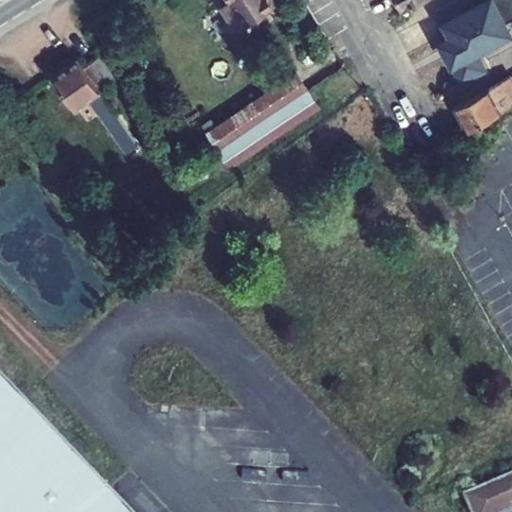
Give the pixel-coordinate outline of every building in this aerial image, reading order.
[(227,0),(222,4),(237,28),(279,2),(277,0),(227,0)] [(511,0),(479,0),(440,21),(447,34),(434,41),(460,90),(489,75),(478,54),(511,35),(511,31),(507,21),(511,18),(511,0)] [(78,55),(54,73),(78,107),(91,98),(128,150),(139,142),(103,89),(119,78),(101,52),(85,63),(78,55)] [(224,120),(214,127),(225,143),(307,88),(296,72),(224,120)] [(511,104),(511,74),(511,73),(454,106),(468,130),(511,104)] [(319,107),(307,88),(225,143),(230,149),(238,161),(319,107)] [(224,120),(219,113),(210,120),(214,127),(224,120)] [(230,149),(222,155),(231,166),(238,161),(230,149)] [(117,511),(0,387),(0,511),(117,511)] [(511,511),(511,477),(459,500),(463,511),(511,511)]
